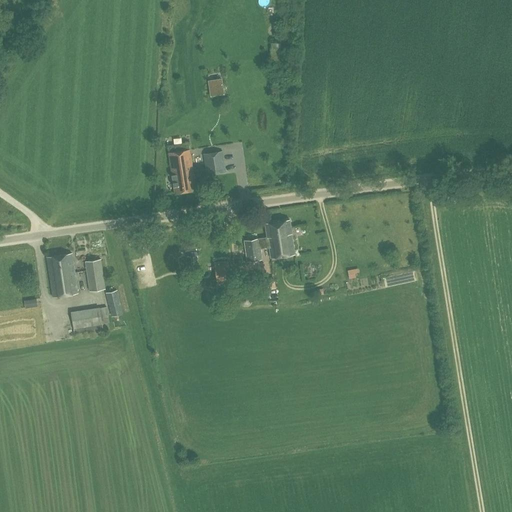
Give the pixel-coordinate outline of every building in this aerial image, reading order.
[(224,93),(222,79),(209,81),(211,95),(224,93)] [(168,146),(169,152),(175,193),(196,190),(190,149),(189,149),(188,143),(168,146)] [(204,154),(207,175),(226,172),(222,151),(204,154)] [(244,240),(247,261),(262,259),(260,245),(269,244),(271,258),(295,254),(292,233),(290,219),(265,223),(267,237),(244,240)] [(107,235),(94,237),(97,252),(110,250),(107,235)] [(47,257),(53,297),(78,293),(72,253),(47,257)] [(85,261),(90,291),(105,289),(101,259),(85,261)] [(215,263),(217,279),(231,277),(229,261),(215,263)] [(265,278),(266,290),(276,288),(275,277),(265,278)] [(105,293),(111,317),(123,314),(117,290),(105,293)] [(26,307),(37,306),(36,299),(25,300),(26,307)] [(71,312),(74,332),(102,328),(102,323),(110,322),(107,306),(99,307),(71,312)]
